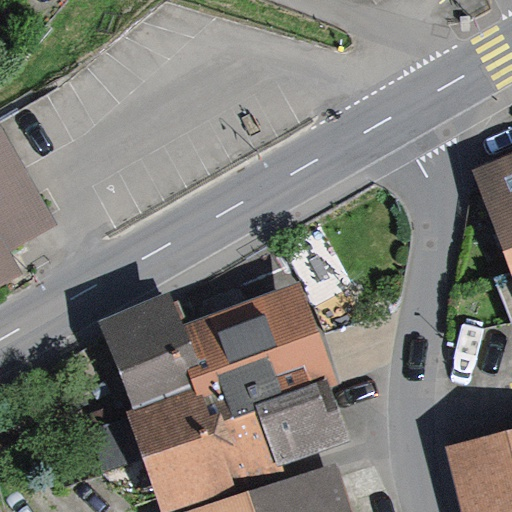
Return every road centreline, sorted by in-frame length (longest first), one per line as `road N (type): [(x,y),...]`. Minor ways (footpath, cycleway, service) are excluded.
road 1 (primary): [(399,112),(0,338)]
road 2 (unclassified): [(424,511),(401,389),(432,190),(399,112)]
road 3 (residential): [(452,81),(401,32),(314,0)]
